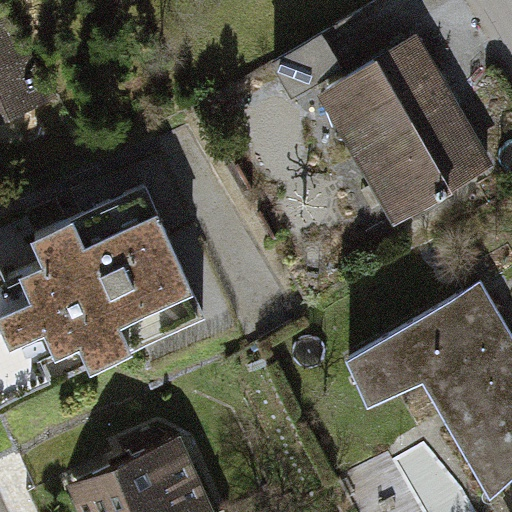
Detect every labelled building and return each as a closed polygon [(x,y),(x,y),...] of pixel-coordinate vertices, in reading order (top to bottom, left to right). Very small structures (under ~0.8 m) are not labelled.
[(0,0),(0,142),(53,119),(2,0),(0,0)] [(297,86),(347,59),(327,23),(277,51),(297,86)] [(399,41),(301,99),(380,231),(478,173),(399,41)] [(138,186),(0,247),(0,393),(4,402),(197,315),(138,186)] [(511,341),(474,273),(337,353),(357,387),(420,363),(485,490),(511,465),(511,341)] [(205,511),(172,431),(50,481),(63,511),(205,511)]
